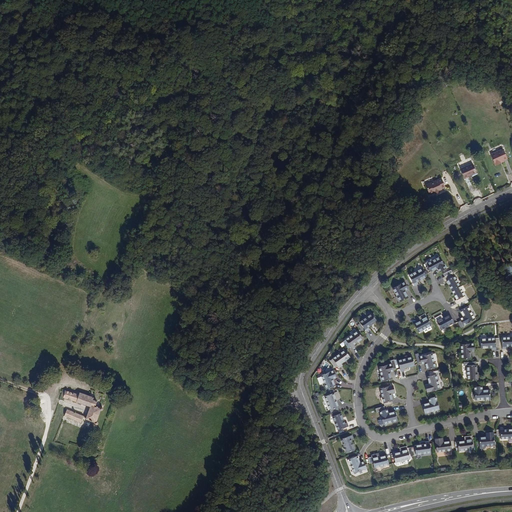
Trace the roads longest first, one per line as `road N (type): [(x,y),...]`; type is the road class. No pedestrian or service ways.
road 1 (residential): [(367,284),(299,383),(348,511)]
road 2 (residential): [(511,192),(428,236),(367,284)]
road 3 (residential): [(391,318),(362,372),(362,420),(378,439),(413,431)]
road 4 (tertiary): [(381,511),(511,491)]
